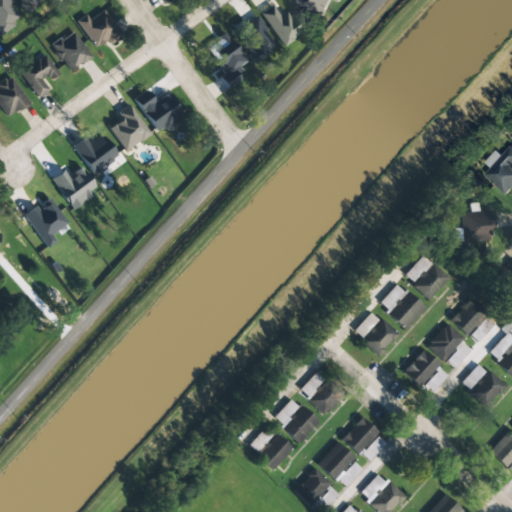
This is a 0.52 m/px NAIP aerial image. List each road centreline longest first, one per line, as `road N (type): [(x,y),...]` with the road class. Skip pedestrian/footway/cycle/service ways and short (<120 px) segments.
road 1 (tertiary): [(0,415),(381,0)]
road 2 (residential): [(11,172),(19,145),(214,0)]
road 3 (residential): [(160,41),(241,156)]
